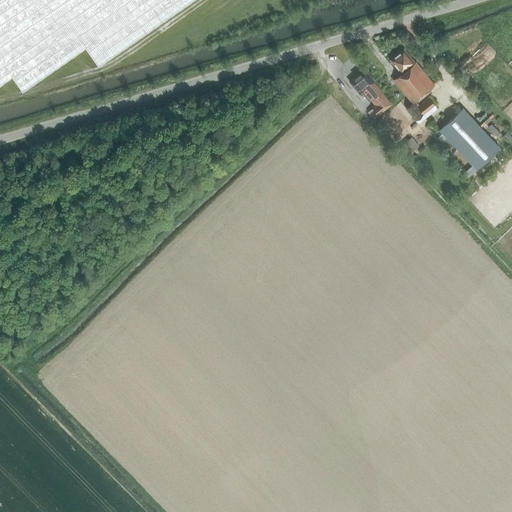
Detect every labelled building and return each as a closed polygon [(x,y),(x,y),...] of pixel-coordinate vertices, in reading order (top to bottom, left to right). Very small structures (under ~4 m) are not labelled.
[(98,64),(190,0),(0,0),(0,82),(11,75),(21,90),(85,46),(98,64)] [(417,107),(413,102),(434,85),(415,61),(414,62),(403,49),(390,59),(401,73),(399,74),(400,74),(393,79),(412,103),(406,108),(416,120),(435,105),(429,97),(417,107)] [(371,99),(380,91),(377,88),(374,83),(374,82),(364,70),(360,74),(359,73),(352,79),(350,81),(359,93),(363,90),(371,99)] [(373,119),(390,104),(380,91),(371,99),(376,105),(367,112),(373,119)] [(476,169),(499,147),(462,108),(439,130),(476,169)] [(511,138),(511,137),(506,132),(501,136),(507,143),(511,138)] [(401,145),(409,154),(419,146),(411,137),(401,145)]
